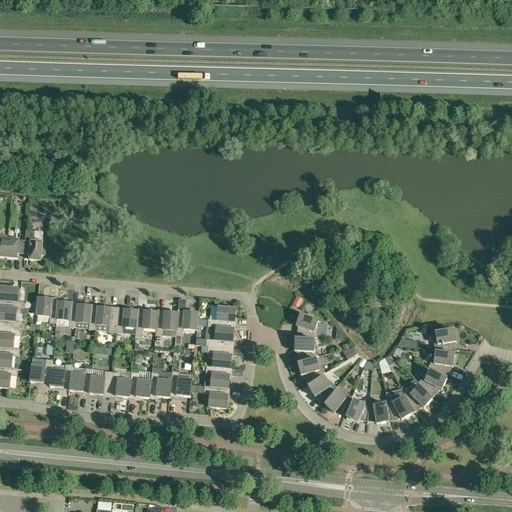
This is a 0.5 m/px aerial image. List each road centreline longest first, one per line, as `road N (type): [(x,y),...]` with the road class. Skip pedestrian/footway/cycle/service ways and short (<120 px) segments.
road 1 (motorway): [(0,68),(511,85)]
road 2 (motorway): [(511,59),(0,44)]
road 3 (residential): [(511,356),(483,350),(436,418),(373,439),(317,420),(292,390),(274,341),(253,339)]
road 4 (residential): [(253,339),(235,424),(95,419),(0,402)]
road 5 (residential): [(253,339),(251,298),(0,274)]
road 6 (tertiary): [(258,476),(0,451)]
road 7 (tertiary): [(511,500),(381,491)]
road 8 (tertiary): [(381,491),(258,476)]
